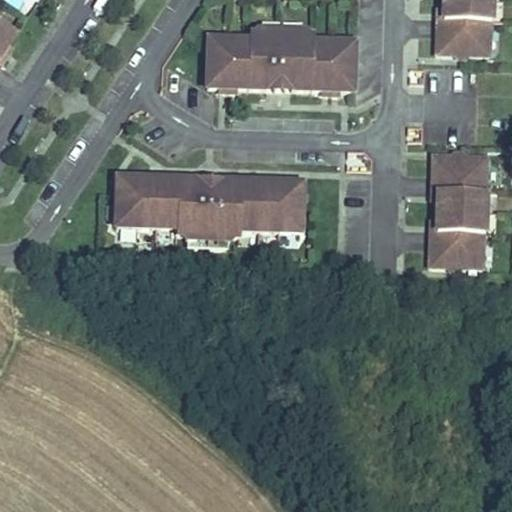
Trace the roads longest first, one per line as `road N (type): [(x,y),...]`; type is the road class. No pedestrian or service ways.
road 1 (residential): [(376,137),(345,144),(198,138),(135,93)]
road 2 (residential): [(0,250),(35,245),(135,93)]
road 3 (residential): [(85,0),(0,132)]
road 4 (residential): [(376,137),(385,162),(381,261)]
